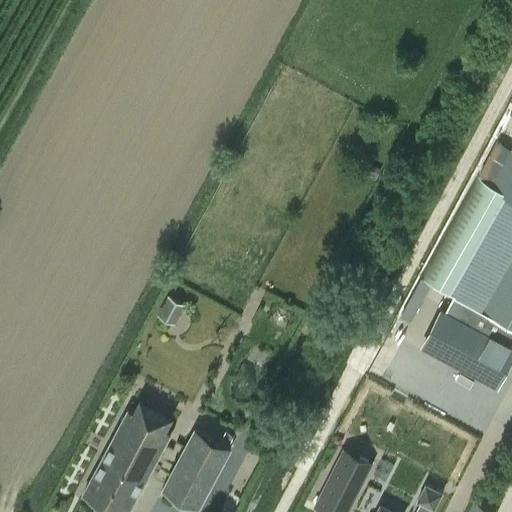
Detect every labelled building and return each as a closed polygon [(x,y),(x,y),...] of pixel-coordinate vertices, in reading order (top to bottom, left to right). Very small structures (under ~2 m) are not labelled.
[(374,164),(367,175),(375,180),(382,168),(374,164)] [(511,200),(501,194),(417,354),(506,400),(511,388),(511,200)] [(167,295),(157,313),(173,322),(183,304),(167,295)] [(120,511),(127,511),(171,431),(129,408),(84,492),(120,511)] [(359,409),(347,431),(370,443),(383,421),(359,409)] [(199,507),(231,447),(196,428),(163,488),(199,507)] [(343,447),(314,504),(329,511),(347,511),(372,463),(343,447)] [(421,501),(416,511),(430,511),(433,507),(434,508),(442,493),(427,485),(419,500),(421,501)] [(496,511),(474,503),(469,511),(496,511)]
